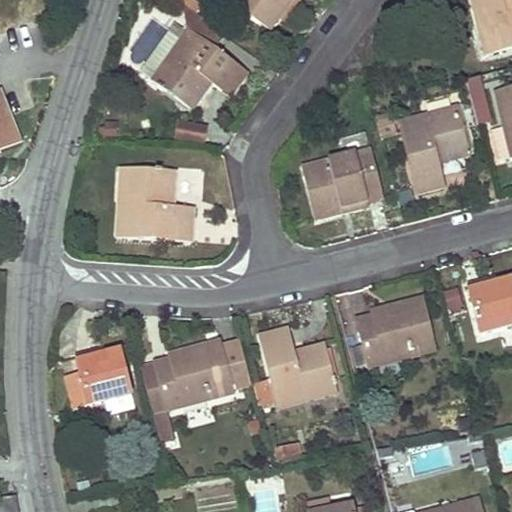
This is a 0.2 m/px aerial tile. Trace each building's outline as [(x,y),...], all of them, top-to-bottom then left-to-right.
[(174,0),(196,15),(202,7),(191,0),(174,0)] [(280,19),(284,14),(288,8),(292,10),(298,0),(238,0),(234,7),(271,32),(280,19)] [(511,0),(472,0),(478,24),(486,22),(494,52),(511,47),(511,0)] [(209,81),(210,82),(212,84),(232,97),(247,76),(215,52),(224,38),(183,8),(188,32),(187,34),(154,80),(189,106),(209,81)] [(280,19),(284,22),(292,10),(288,8),(284,14),(280,19)] [(486,54),(494,52),(486,22),(478,24),(486,54)] [(154,80),(187,34),(174,25),(141,71),(154,80)] [(209,81),(189,106),(193,110),(212,84),(210,82),(209,81)] [(492,126),(482,82),(466,86),(477,129),(492,126)] [(0,149),(21,141),(0,90),(0,149)] [(511,90),(496,94),(505,128),(511,126),(511,90)] [(439,164),(438,159),(469,151),(458,109),(399,124),(418,194),(445,187),(439,164)] [(397,138),(391,118),(377,122),(383,142),(397,138)] [(208,128),(178,123),(176,139),(205,144),(208,128)] [(511,157),(511,126),(505,128),(489,132),(496,162),(511,157)] [(439,164),(470,156),(469,151),(438,159),(439,164)] [(318,221),(344,214),(343,210),(367,204),(383,199),(370,152),(304,169),(318,221)] [(119,202),(117,237),(192,242),(194,211),(174,209),(176,176),(129,172),(127,202),(119,202)] [(127,202),(129,172),(121,172),(119,202),(127,202)] [(343,210),(344,214),(368,208),(367,204),(343,210)] [(498,284),(497,278),(484,282),(485,287),(498,284)] [(511,280),(505,282),(498,284),(485,287),(484,282),(468,286),(481,335),(511,326),(511,280)] [(462,310),(457,290),(444,293),(449,313),(462,310)] [(372,317),(357,321),(370,369),(436,351),(422,299),(395,306),(396,310),(372,317)] [(371,312),(372,317),(396,310),(395,306),(371,312)] [(288,330),(261,337),(272,380),(278,402),(279,408),(336,392),(324,348),(295,356),(294,352),(288,330)] [(220,344),(232,391),(252,386),(240,339),(220,344)] [(192,349),(193,354),(155,364),(157,372),(142,376),(153,416),(168,412),(233,395),(232,391),(220,344),(219,342),(192,349)] [(295,356),(324,348),(323,345),(294,352),(295,356)] [(106,357),(104,351),(90,354),(91,360),(106,357)] [(120,353),(113,355),(106,357),(91,360),(90,354),(76,358),(81,377),(89,407),(106,403),(110,416),(136,409),(120,353)] [(157,372),(155,364),(140,368),(142,376),(157,372)] [(63,382),(71,412),(89,407),(81,377),(63,382)] [(278,402),(272,380),(257,385),(263,405),(278,402)] [(161,448),(176,444),(168,412),(153,416),(161,448)] [(470,432),(469,419),(458,421),(460,434),(470,432)] [(300,458),(298,445),(277,448),(280,462),(300,458)] [(472,471),(488,468),(484,449),(468,452),(472,471)] [(118,495),(67,503),(69,511),(94,511),(120,508),(118,495)] [(329,499),(309,503),(310,511),(322,511),(331,511),(329,499)] [(481,511),(479,501),(444,509),(445,511),(481,511)]
